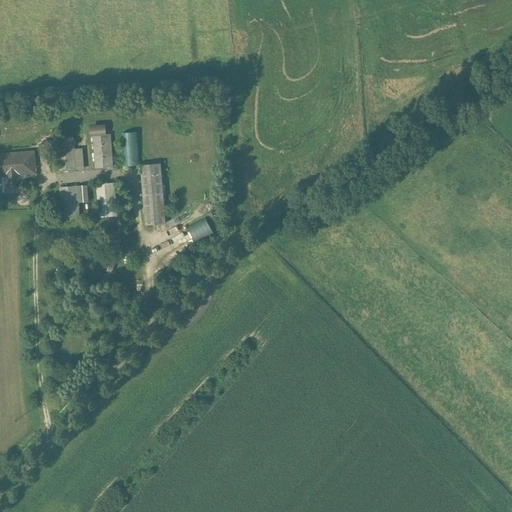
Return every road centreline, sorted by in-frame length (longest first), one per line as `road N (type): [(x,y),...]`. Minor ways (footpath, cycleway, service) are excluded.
road 1 (unclassified): [(0,498),(239,241)]
road 2 (track): [(239,241),(330,191),(511,56)]
